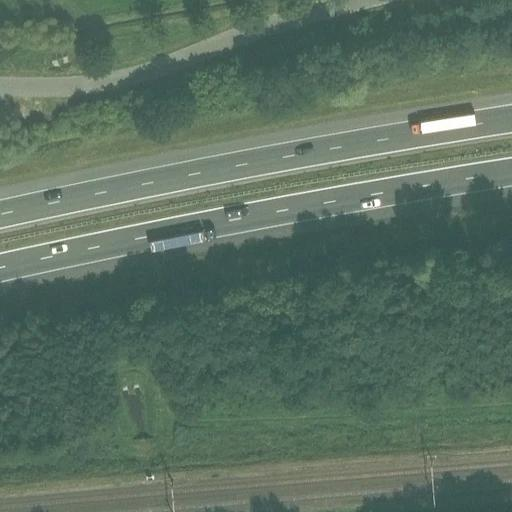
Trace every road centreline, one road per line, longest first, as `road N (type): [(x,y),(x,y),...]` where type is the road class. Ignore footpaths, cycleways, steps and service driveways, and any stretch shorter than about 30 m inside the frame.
road 1 (motorway): [(0,272),(224,222),(511,174)]
road 2 (motorway): [(511,117),(214,166),(0,212)]
road 3 (unclassified): [(0,85),(124,79),(359,0)]
